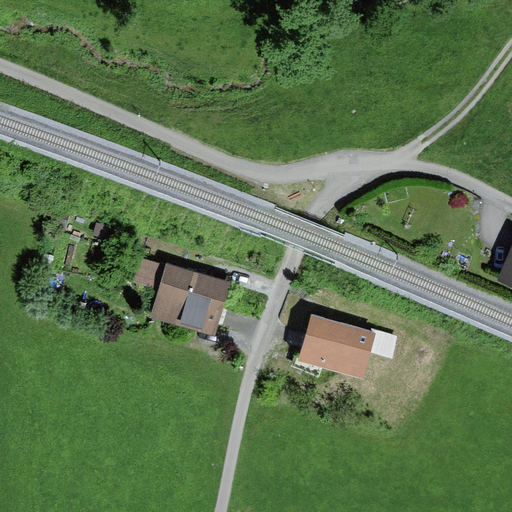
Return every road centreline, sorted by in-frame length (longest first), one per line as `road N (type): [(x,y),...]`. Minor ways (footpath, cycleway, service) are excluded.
road 1 (residential): [(355,164),(300,234),(257,351),(217,511)]
road 2 (residential): [(0,64),(225,159),(274,171),(355,164)]
road 3 (residential): [(355,164),(400,163),(453,177),(511,208)]
road 4 (track): [(400,163),(474,95),(511,45)]
